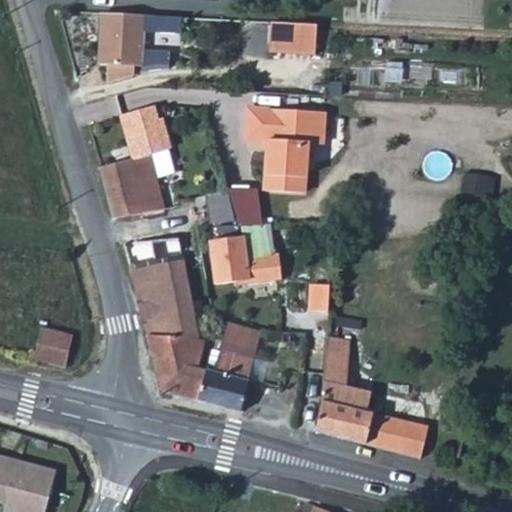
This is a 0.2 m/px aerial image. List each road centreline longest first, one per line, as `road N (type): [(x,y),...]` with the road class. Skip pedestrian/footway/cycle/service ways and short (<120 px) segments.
road 1 (unclassified): [(122,403),(120,328),(21,0)]
road 2 (secondary): [(435,497),(122,403)]
road 3 (secondary): [(124,433),(435,497)]
road 4 (secondary): [(0,402),(124,433)]
road 5 (secondary): [(122,403),(0,378)]
